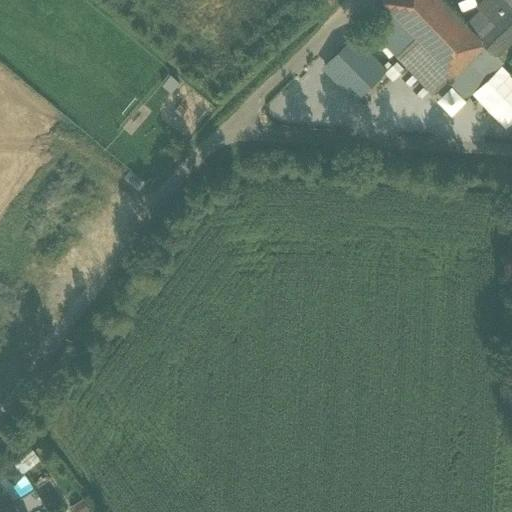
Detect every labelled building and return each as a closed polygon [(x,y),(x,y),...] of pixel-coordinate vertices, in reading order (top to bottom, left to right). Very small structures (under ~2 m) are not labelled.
[(415,36),(451,75),(484,43),(482,41),(465,23),(442,0),(383,0),(382,1),(388,7),(400,20),(415,36)] [(511,11),(511,5),(507,0),(483,0),(477,6),(480,9),(465,23),(482,41),(511,11)] [(511,0),(507,0),(511,5),(511,11),(482,41),(484,43),(496,55),(511,38),(511,0)] [(415,36),(400,20),(388,7),(370,24),(398,53),(408,43),(415,36)] [(385,66),(352,32),(320,64),(353,98),(385,66)] [(415,36),(408,43),(398,53),(434,91),(447,78),(451,75),(415,36)] [(451,75),(447,78),(465,97),(502,61),(496,55),(484,43),(451,75)] [(0,511),(18,511),(9,496),(0,500),(0,511)]
